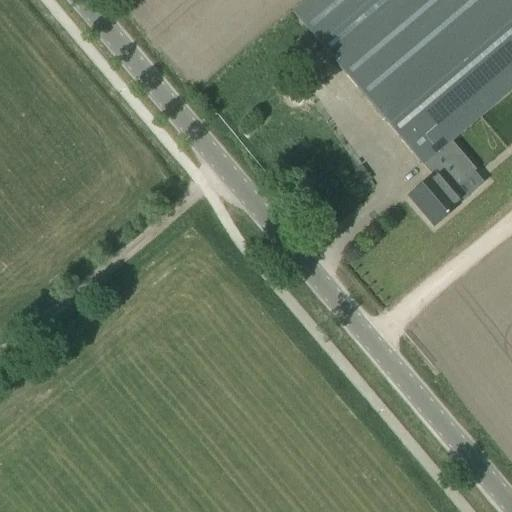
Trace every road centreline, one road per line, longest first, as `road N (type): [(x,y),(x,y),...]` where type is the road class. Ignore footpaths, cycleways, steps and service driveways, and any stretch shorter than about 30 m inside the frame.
road 1 (tertiary): [(511,506),(79,0)]
road 2 (track): [(0,352),(200,186)]
